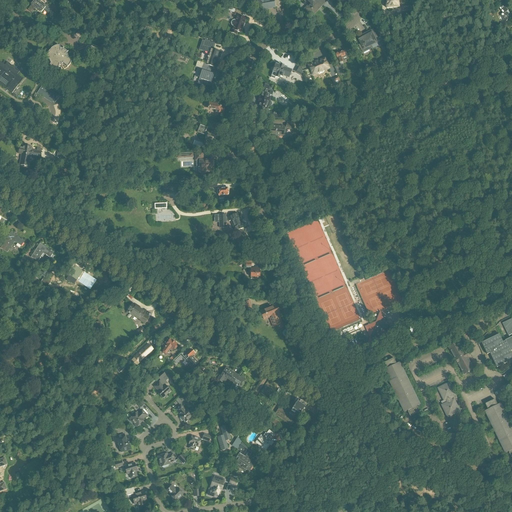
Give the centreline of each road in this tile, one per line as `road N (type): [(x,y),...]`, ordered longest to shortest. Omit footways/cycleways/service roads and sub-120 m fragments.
road 1 (unclassified): [(319,403),(322,359),(230,150),(228,119),(243,67),(262,42),(333,33),(356,0)]
road 2 (unclassified): [(319,403),(0,194)]
